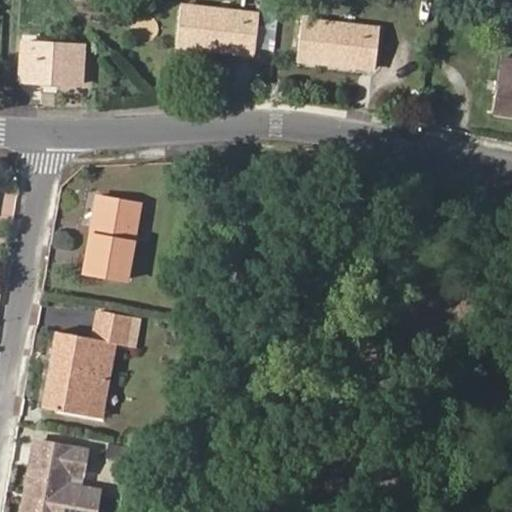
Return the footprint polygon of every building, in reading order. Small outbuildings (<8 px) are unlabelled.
[(176,43),(252,52),(258,14),(180,5),(176,43)] [(296,58),(373,69),(377,27),(301,18),(296,58)] [(79,85),(83,45),(22,39),(19,80),(79,85)] [(511,58),(502,56),(491,114),(511,117),(511,58)] [(128,282),(141,211),(97,203),(85,275),(128,282)] [(96,383),(107,385),(114,349),(122,350),(127,323),(94,317),(90,342),(58,336),(44,410),(89,419),(96,383)] [(100,421),(107,385),(96,383),(89,419),(100,421)] [(61,473),(70,474),(83,477),(87,454),(36,445),(24,511),(97,511),(100,497),(67,490),(58,489),(61,473)] [(67,490),(70,474),(61,473),(58,489),(67,490)]
